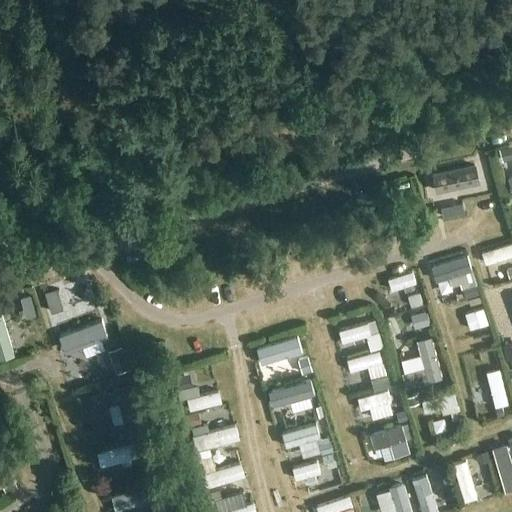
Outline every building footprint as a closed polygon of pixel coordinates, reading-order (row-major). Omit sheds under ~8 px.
[(511,145),(499,149),(503,161),(511,158),(511,145)] [(432,173),(436,193),(480,184),(476,164),(432,173)] [(442,221),(460,216),(455,194),(437,198),(442,221)] [(407,202),(410,222),(420,221),(417,200),(407,202)] [(497,231),(511,226),(511,208),(493,214),(497,231)] [(477,240),(443,252),(448,265),(481,253),(477,240)] [(511,248),(493,254),(497,268),(511,263),(511,248)] [(347,298),(381,287),(376,269),(341,280),(347,298)] [(406,302),(427,298),(425,288),(404,292),(406,302)] [(474,294),(480,333),(500,330),(494,291),(474,294)] [(389,318),(385,306),(369,311),(373,323),(389,318)] [(102,319),(61,335),(67,350),(82,344),(86,343),(100,337),(108,334),(102,319)] [(376,334),(377,349),(363,350),(364,356),(395,354),(394,333),(376,334)] [(491,378),(511,373),(511,352),(510,346),(485,352),(491,378)] [(70,352),(55,353),(58,372),(72,370),(70,352)] [(125,357),(112,362),(116,373),(129,368),(125,357)] [(143,382),(148,406),(183,398),(180,384),(160,389),(157,379),(143,382)] [(55,387),(57,402),(93,398),(92,382),(55,387)] [(404,390),(397,400),(410,408),(417,398),(404,390)] [(391,421),(405,416),(400,404),(387,409),(391,421)] [(194,413),(151,425),(156,444),(200,432),(194,413)] [(503,457),(511,454),(511,439),(499,444),(503,457)] [(155,449),(168,481),(205,467),(197,448),(175,457),(170,443),(155,449)] [(8,462),(0,465),(0,494),(18,488),(8,462)] [(272,491),(277,505),(310,494),(306,480),(272,491)] [(367,480),(355,484),(359,497),(371,493),(367,480)] [(326,511),(344,511),(335,486),(319,492),(326,511)]
